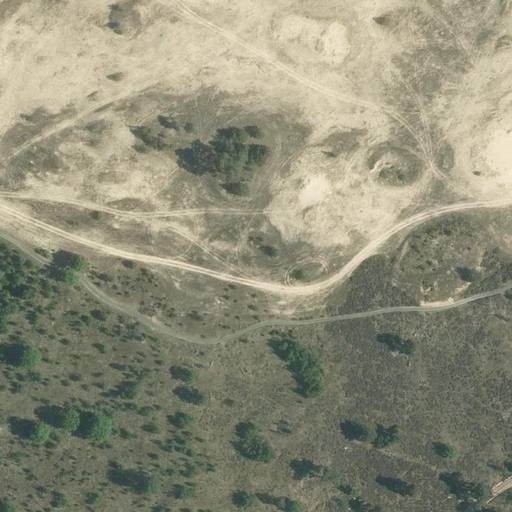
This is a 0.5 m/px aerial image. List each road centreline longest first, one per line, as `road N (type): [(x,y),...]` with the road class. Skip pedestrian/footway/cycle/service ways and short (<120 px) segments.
road 1 (track): [(490,0),(473,16),(426,105),(432,183),(423,206),(331,281),(285,294),(230,282),(158,244),(140,219),(149,190),(261,78)]
road 2 (track): [(261,78),(374,105),(406,121),(476,191),(511,207)]
road 3 (track): [(0,115),(104,132),(144,125),(198,139)]
